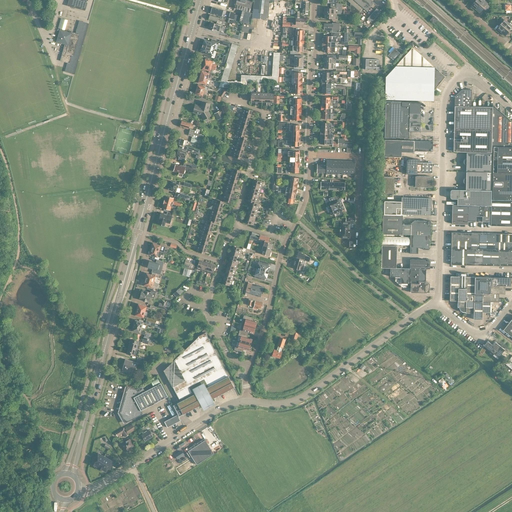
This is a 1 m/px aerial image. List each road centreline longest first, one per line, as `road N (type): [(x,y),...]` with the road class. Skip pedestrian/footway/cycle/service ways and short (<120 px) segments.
road 1 (secondary): [(69,474),(200,0)]
road 2 (unclassified): [(511,108),(467,69),(446,94),(441,228)]
road 3 (unclassified): [(247,402),(299,401),(434,301)]
road 4 (residential): [(249,367),(228,354),(206,309),(237,225)]
road 5 (residential): [(309,155),(317,0)]
road 6 (residential): [(237,225),(267,113),(243,106)]
road 7 (residential): [(249,367),(284,239)]
road 8 (unclassified): [(132,466),(219,410),(247,402)]
